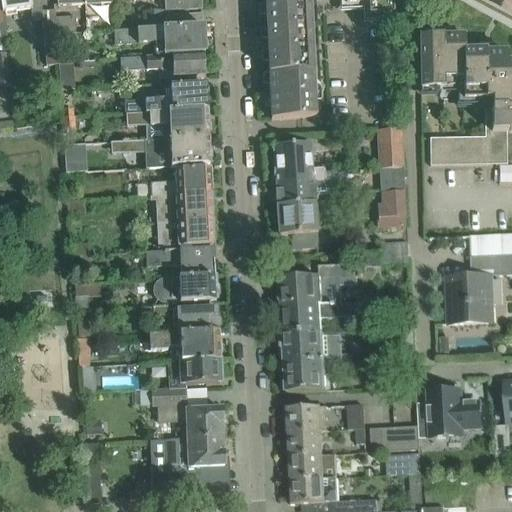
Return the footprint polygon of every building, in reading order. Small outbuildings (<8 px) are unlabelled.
[(0,0),(0,11),(0,15),(30,11),(32,22),(42,21),(42,13),(40,0),(0,0)] [(164,0),(165,13),(201,11),(200,0),(164,0)] [(273,0),(274,6),(259,6),(259,18),(266,18),(266,29),(260,29),(260,42),(266,41),(267,53),(261,53),(262,64),(268,64),(268,76),(262,76),(263,87),(269,87),(269,98),(263,99),(264,110),(270,110),(271,122),(315,120),(309,0),(344,0),(345,8),(368,7),(368,19),(394,18),(392,0),(273,0)] [(54,12),(42,13),(42,21),(43,37),(55,36),(57,36),(55,19),(54,12)] [(165,30),(165,18),(164,12),(142,14),(143,31),(165,30)] [(201,17),(165,18),(165,30),(201,28),(201,17)] [(75,18),(55,19),(57,36),(76,35),(75,18)] [(3,24),(0,24),(0,87),(10,86),(3,24)] [(165,30),(143,31),(114,32),(114,47),(154,46),(154,58),(145,58),(145,59),(203,56),(203,54),(206,52),(205,45),(202,41),(201,28),(165,30)] [(55,36),(43,37),(46,67),(57,67),(55,36)] [(66,36),(58,36),(59,52),(67,52),(66,36)] [(462,38),(417,38),(418,91),(459,90),(459,104),(481,103),(482,139),(426,140),(427,167),(505,165),(504,133),(509,133),(509,129),(511,129),(511,65),(504,65),(504,53),(462,54),(462,38)] [(145,59),(119,61),(119,73),(128,72),(145,71),(145,73),(158,72),(159,81),(172,80),(204,78),(203,56),(145,59)] [(161,101),(125,104),(125,115),(145,114),(206,111),(205,87),(160,90),(161,101)] [(206,111),(145,114),(146,142),(207,139),(206,111)] [(74,118),(62,119),(63,133),(75,133),(74,118)] [(14,122),(0,123),(0,131),(15,130),(14,122)] [(401,131),(377,132),(379,171),(391,170),(403,169),(401,131)] [(209,168),(207,139),(146,142),(143,142),(145,171),(209,168)] [(272,147),(275,178),(275,189),(313,187),(313,184),(324,183),(324,176),(325,176),(325,175),(325,173),(313,174),(311,144),(272,147)] [(72,147),(63,147),(65,175),(74,174),(73,161),(82,160),(81,150),(72,151),(72,147)] [(404,192),(403,169),(391,170),(392,193),(404,192)] [(137,186),(137,199),(150,198),(150,197),(210,194),(209,171),(175,173),(175,184),(150,185),(137,186)] [(75,202),(74,174),(65,175),(67,203),(75,202)] [(345,189),(344,175),(344,174),(325,175),(325,176),(324,176),(324,183),(313,184),(313,187),(275,189),(275,190),(276,207),(315,205),(332,203),(331,191),(345,189)] [(404,192),(385,194),(388,230),(406,229),(404,192)] [(211,222),(210,194),(150,197),(150,198),(150,203),(159,202),(160,225),(211,222)] [(84,202),(68,203),(69,217),(85,216),(84,202)] [(317,235),(315,205),(276,207),(278,238),(292,237),(317,235)] [(212,247),(211,222),(160,225),(159,225),(160,248),(179,247),(179,249),(212,247)] [(318,251),(317,235),(292,237),(293,253),(318,251)] [(492,238),(470,239),(470,248),(493,246),(492,238)] [(72,246),(72,257),(85,256),(89,256),(88,245),(72,246)] [(408,245),(381,246),(382,269),(409,268),(408,245)] [(212,251),(146,254),(146,270),(180,268),(180,279),(214,277),(212,251)] [(490,324),(487,277),(511,275),(511,255),(467,258),(468,277),(442,278),(444,326),(490,324)] [(320,281),(281,283),(282,310),(325,308),(341,307),(340,288),(355,288),(355,280),(355,270),(355,268),(320,269),(320,281)] [(215,303),(214,277),(180,279),(180,280),(166,280),(160,282),(157,284),(155,286),(154,292),(155,298),(157,303),(161,304),(169,306),(215,303)] [(47,290),(49,290),(48,284),(38,285),(39,291),(29,292),(29,301),(48,299),(47,290)] [(75,298),(88,298),(87,285),(75,286),(75,298)] [(283,319),(281,321),(281,329),(283,331),(284,338),(321,336),(320,323),(352,321),(352,306),(341,307),(325,308),(282,310),(283,319)] [(172,311),(173,335),(217,333),(216,309),(172,311)] [(78,338),(97,337),(96,321),(77,324),(78,338)] [(219,360),(217,333),(173,335),(148,337),(149,353),(168,352),(168,350),(171,349),(172,363),(177,363),(219,360)] [(340,339),(322,339),(322,337),(321,337),(321,336),(284,338),(284,340),(282,342),(282,351),(284,353),(285,367),(323,365),(323,367),(345,366),(345,358),(340,358),(340,339)] [(89,340),(78,341),(80,370),(89,369),(88,357),(90,357),(89,340)] [(219,363),(219,360),(177,363),(178,387),(220,385),(219,374),(222,372),(222,366),(219,363)] [(332,376),(346,375),(345,366),(323,367),(323,365),(285,367),(286,382),(283,384),(284,391),(286,393),(286,396),(329,394),(328,379),(324,379),(324,369),(331,368),(332,376)] [(81,371),(83,395),(95,394),(94,370),(81,371)] [(437,394),(428,394),(430,428),(418,429),(419,441),(462,439),(461,431),(480,430),(479,406),(460,407),(459,393),(451,393),(450,389),(437,390),(437,394)] [(186,424),(187,441),(222,439),(221,410),(207,410),(206,391),(133,393),(133,407),(140,406),(140,407),(151,406),(151,409),(157,409),(157,425),(186,424)] [(363,407),(347,408),(348,432),(356,432),(365,432),(363,407)] [(327,434),(325,409),(287,411),(289,436),(321,434),(327,434)] [(509,428),(494,428),(495,458),(510,458),(509,428)] [(419,452),(418,429),(406,430),(407,453),(418,452),(419,452)] [(396,454),(395,430),(382,431),(383,454),(396,454)] [(407,453),(406,430),(395,430),(396,454),(407,453)] [(383,454),(382,431),(369,431),(370,455),(383,454)] [(365,446),(365,432),(356,432),(356,447),(365,446)] [(322,458),(321,434),(289,436),(290,459),(322,458)] [(224,469),(223,459),(222,439),(187,441),(167,442),(169,499),(210,496),(208,471),(224,469)] [(420,467),(419,452),(418,452),(418,456),(385,458),(386,478),(409,477),(420,477),(419,467),(420,467)] [(322,458),(290,459),(291,483),(336,481),(335,457),(322,458)] [(421,496),(420,477),(409,477),(411,501),(421,501),(422,501),(421,496)] [(457,479),(425,481),(426,511),(459,510),(457,479)] [(336,494),(336,481),(291,483),(292,508),(328,506),(328,511),(380,511),(380,503),(376,503),(376,502),(344,504),(344,493),(336,494)]
